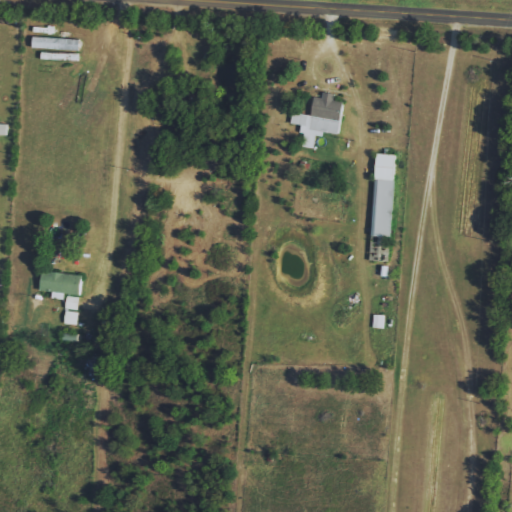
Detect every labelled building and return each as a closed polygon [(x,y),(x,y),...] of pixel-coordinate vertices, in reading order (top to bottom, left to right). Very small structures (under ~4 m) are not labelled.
[(39,36),(34,36),(34,49),(80,50),(80,27),(39,26),(39,36)] [(344,102),(335,101),(336,94),(323,92),(322,98),(314,97),(312,115),(293,113),(292,124),(302,125),(301,133),(304,133),(303,147),(315,148),(316,133),(340,136),(344,102)] [(0,135),(8,136),(8,125),(0,124),(0,135)] [(395,155),(377,154),(374,236),(393,237),(395,155)] [(41,291),(82,295),(84,276),(43,271),(41,291)] [(79,311),(80,298),(68,296),(67,309),(79,311)] [(79,312),(66,311),(65,324),(78,325),(79,312)]
